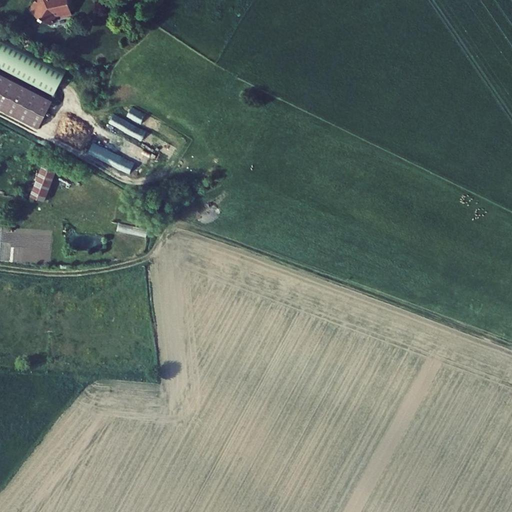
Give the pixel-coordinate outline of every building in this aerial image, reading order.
[(30,0),(30,1),(50,14),(51,12),(53,14),(57,8),(54,7),(56,4),(63,1),(64,5),(73,2),(71,0),(30,0)] [(2,27),(0,32),(0,61),(0,60),(56,87),(69,60),(2,27)] [(0,63),(0,97),(43,119),(56,92),(0,63)] [(142,148),(111,131),(105,142),(136,159),(142,148)] [(75,160),(60,154),(47,189),(61,194),(75,160)] [(134,165),(119,157),(113,169),(128,177),(134,165)]
